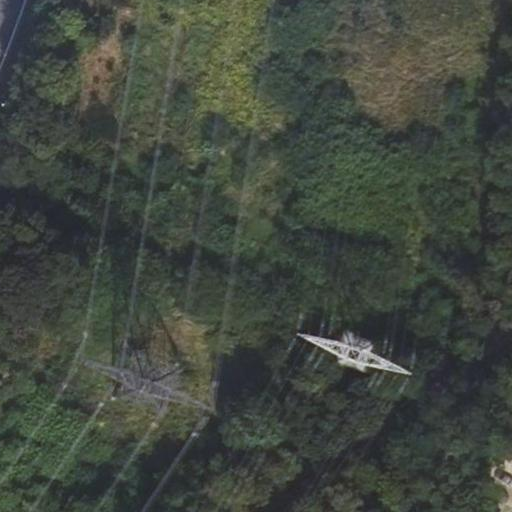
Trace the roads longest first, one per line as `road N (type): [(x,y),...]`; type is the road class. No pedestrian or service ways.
road 1 (tertiary): [(511,348),(303,511)]
road 2 (track): [(205,331),(197,355),(209,416),(292,511)]
